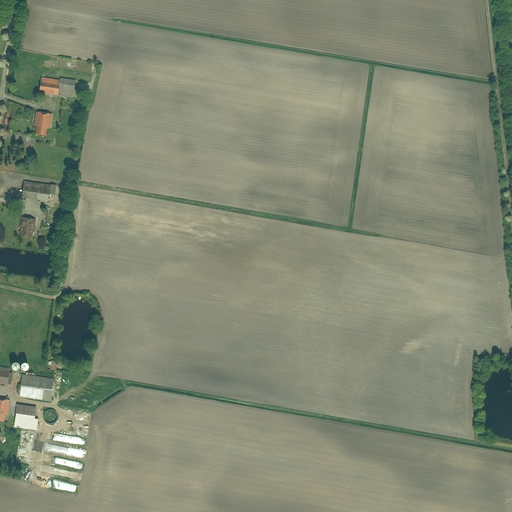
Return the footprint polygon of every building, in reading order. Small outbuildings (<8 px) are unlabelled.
[(75,81),(60,79),(59,81),(41,78),(38,94),(73,99),(75,81)] [(51,115),(36,113),(34,127),(36,127),(35,135),(46,137),(47,130),(49,130),(51,115)] [(50,186),(24,182),(21,199),(48,203),(49,196),(50,186)] [(36,220),(21,218),(18,239),(31,240),(32,233),(34,233),(36,220)] [(21,376),(18,397),(49,401),(52,380),(21,376)] [(0,421),(3,421),(4,415),(7,415),(9,400),(0,399),(0,421)] [(16,405),(13,427),(35,431),(37,419),(33,419),(35,408),(16,405)] [(56,416),(55,414),(54,412),(52,411),(50,410),(47,411),(45,412),(44,413),(43,415),(43,417),(43,420),(44,422),(46,423),(48,424),(50,424),(53,423),(54,422),(56,420),(56,418),(56,416)]
